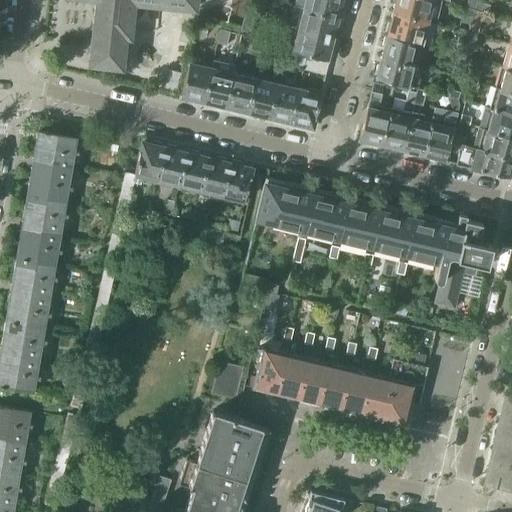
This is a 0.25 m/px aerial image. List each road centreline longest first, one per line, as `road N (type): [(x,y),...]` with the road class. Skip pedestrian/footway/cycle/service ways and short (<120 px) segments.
road 1 (residential): [(330,157),(8,84)]
road 2 (residential): [(458,495),(511,269)]
road 3 (residential): [(458,495),(284,460),(270,511)]
road 4 (residential): [(511,203),(330,157)]
road 5 (residential): [(330,157),(365,0)]
